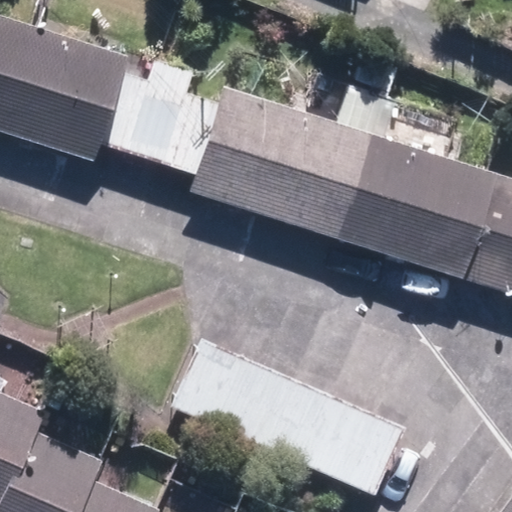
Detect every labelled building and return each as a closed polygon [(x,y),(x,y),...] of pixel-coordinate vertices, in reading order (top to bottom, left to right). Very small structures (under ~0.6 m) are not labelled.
[(126,56),(0,15),(0,132),(93,162),(99,144),(123,152),(147,80),(121,71),(126,56)] [(272,218),(305,112),(225,86),(219,104),(186,93),(193,72),(153,59),(147,80),(123,152),(193,175),(188,191),(272,218)] [(488,171),(305,112),(272,218),(455,275),(488,171)] [(511,178),(488,171),(455,275),(511,293),(511,178)] [(398,427),(196,341),(166,408),(368,495),(398,427)] [(37,415),(0,397),(0,492),(30,431),(37,415)] [(96,462),(30,431),(0,492),(0,511),(72,511),(88,479),(96,462)] [(152,511),(153,510),(88,479),(72,511),(152,511)] [(511,511),(511,499),(502,511),(511,511)]
